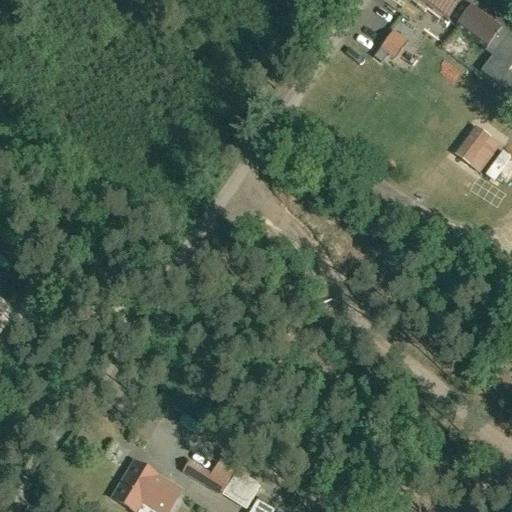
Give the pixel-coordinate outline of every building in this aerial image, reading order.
[(417,0),(454,28),(471,7),(472,8),(477,0),(417,0)] [(511,23),(481,0),(477,0),(472,8),(471,7),(454,28),(492,58),(480,74),(511,97),(511,77),(507,74),(511,67),(511,41),(508,38),(511,32),(511,23)] [(389,55),(382,50),(376,58),(383,63),(389,55)] [(458,159),(479,174),(500,147),(479,131),(458,159)] [(229,484),(190,461),(183,473),(222,496),(229,484)] [(168,511),(181,493),(136,466),(115,500),(134,511),(168,511)] [(237,511),(267,511),(269,511),(247,497),(237,511)]
